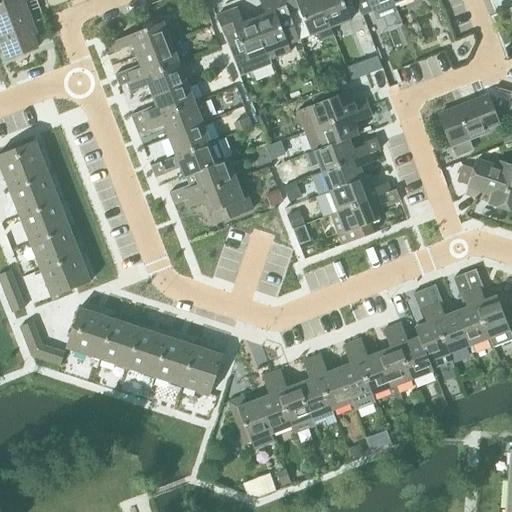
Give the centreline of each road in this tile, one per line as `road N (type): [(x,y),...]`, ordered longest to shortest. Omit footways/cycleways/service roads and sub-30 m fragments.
road 1 (residential): [(82,78),(155,272),(182,294),(288,321),(462,254)]
road 2 (residential): [(462,254),(408,122),(416,98),(475,75),(490,46),(474,0)]
